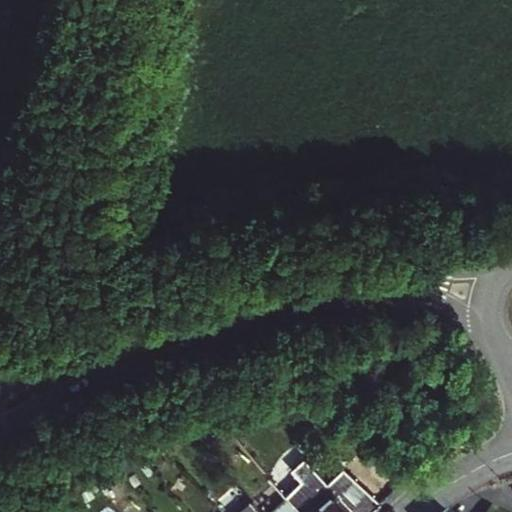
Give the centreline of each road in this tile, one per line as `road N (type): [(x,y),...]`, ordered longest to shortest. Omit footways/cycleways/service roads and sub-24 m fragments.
road 1 (tertiary): [(511,257),(469,269),(377,271),(221,302),(123,332),(0,386)]
road 2 (tertiary): [(0,418),(180,344),(394,297),(433,300),(487,331)]
